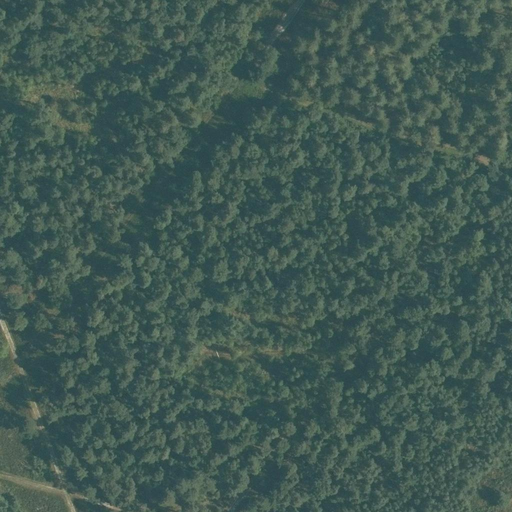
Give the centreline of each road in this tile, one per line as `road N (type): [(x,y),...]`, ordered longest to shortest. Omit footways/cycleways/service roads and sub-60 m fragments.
road 1 (track): [(246,75),(289,99),(505,165),(233,511)]
road 2 (track): [(246,75),(18,362)]
road 3 (unknown): [(73,511),(0,314)]
road 4 (track): [(122,511),(0,474)]
